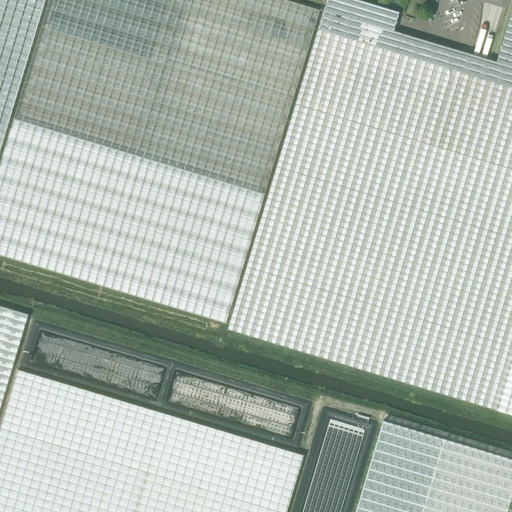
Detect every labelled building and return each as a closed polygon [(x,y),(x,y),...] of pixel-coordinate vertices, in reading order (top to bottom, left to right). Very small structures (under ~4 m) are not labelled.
[(320,10),(285,0),(49,0),(13,119),(0,163),(0,255),(225,324),(320,10)] [(0,0),(0,150),(45,0),(0,0)] [(511,6),(495,62),(393,31),(399,12),(357,0),(326,0),(227,330),(511,415),(511,6)] [(0,406),(27,315),(0,306),(0,406)] [(18,370),(0,428),(0,511),(285,511),(303,455),(18,370)] [(382,421),(355,511),(511,511),(511,459),(428,435),(382,421)]
